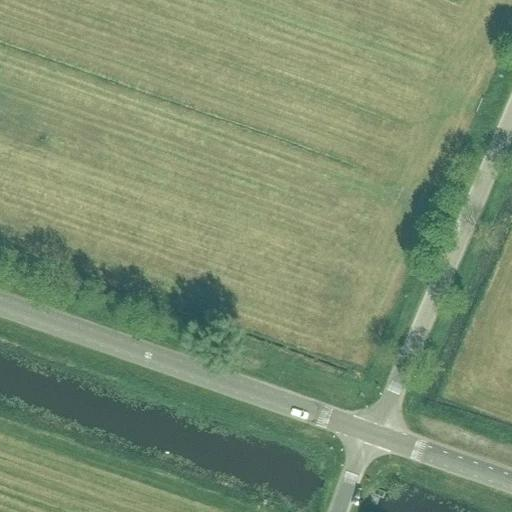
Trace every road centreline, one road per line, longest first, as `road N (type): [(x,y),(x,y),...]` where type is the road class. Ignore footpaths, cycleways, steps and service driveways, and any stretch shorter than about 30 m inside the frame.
road 1 (tertiary): [(371,434),(0,305)]
road 2 (unclassified): [(371,434),(511,113)]
road 3 (tertiary): [(511,483),(371,434)]
